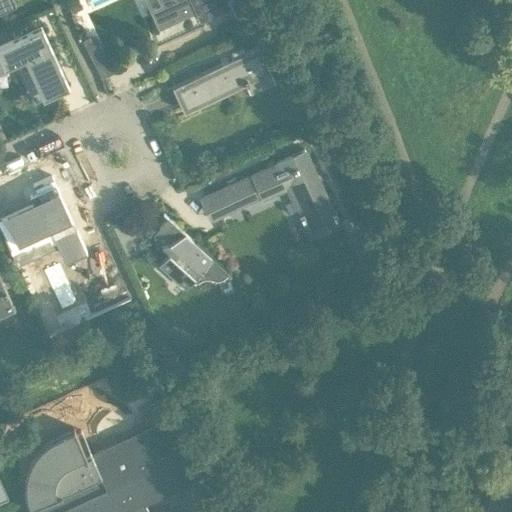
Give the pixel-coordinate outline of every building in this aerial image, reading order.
[(150,9),(158,26),(189,12),(188,11),(195,7),(200,17),(225,6),(222,0),(159,0),(161,4),(150,9)] [(4,27),(0,29),(0,65),(19,58),(34,91),(43,87),(64,77),(40,23),(9,38),(4,27)] [(221,63),(172,85),(182,106),(242,78),(244,83),(245,82),(250,91),(275,80),(259,44),(244,51),(241,45),(230,49),(233,56),(220,62),(221,63)] [(333,210),(304,148),(275,161),(276,162),(200,198),(210,218),(260,194),(262,197),(287,185),(299,212),(298,212),(301,218),(303,218),(311,235),(338,222),(335,216),(337,215),(334,210),(333,210)] [(39,197),(0,214),(0,225),(15,258),(31,251),(27,242),(53,230),(66,259),(86,250),(51,174),(33,183),(39,197)] [(126,215),(112,222),(127,255),(142,248),(126,215)] [(157,234),(153,234),(157,246),(161,244),(170,253),(164,260),(176,273),(189,281),(196,281),(205,277),(215,279),(222,277),(228,272),(168,216),(158,226),(161,229),(157,234)] [(374,238),(362,243),(368,254),(379,248),(374,238)] [(0,314),(14,308),(0,277),(0,314)] [(115,511),(116,511),(149,511),(144,500),(153,495),(154,496),(155,495),(155,494),(165,489),(165,491),(167,490),(166,489),(176,484),(177,485),(178,485),(178,484),(188,479),(189,480),(190,480),(162,420),(161,420),(162,422),(151,426),(151,425),(150,426),(150,427),(140,432),(139,430),(138,431),(139,432),(128,437),(128,436),(127,436),(127,438),(117,442),(116,441),(91,453),(80,429),(76,431),(73,426),(72,427),(72,428),(56,435),(49,439),(44,443),(39,448),(34,453),(31,459),(28,465),(26,472),(25,479),(24,486),(25,490),(25,495),(26,499),(27,501),(29,505),(28,505),(28,507),(32,505),(34,509),(27,511),(115,511)] [(0,500),(9,497),(8,496),(6,497),(0,482),(0,500)]
